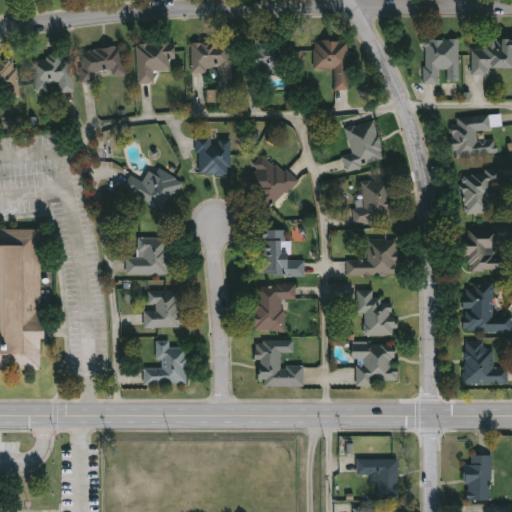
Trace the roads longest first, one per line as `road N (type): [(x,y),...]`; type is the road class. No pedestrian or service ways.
road 1 (residential): [(347,0),(400,94),(422,156),(432,243),(434,511)]
road 2 (residential): [(0,31),(213,10),(511,9)]
road 3 (tertiary): [(511,417),(0,416)]
road 4 (residential): [(227,416),(217,227)]
